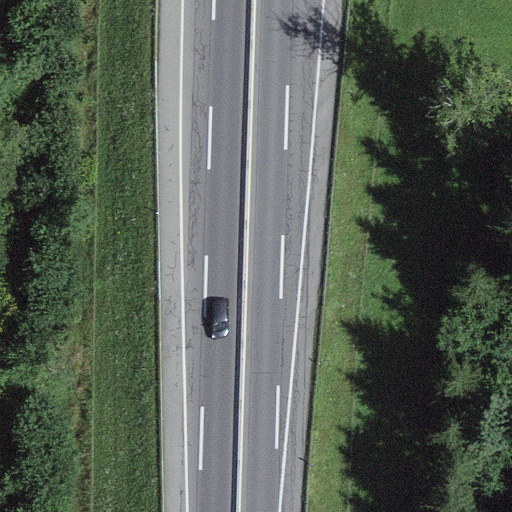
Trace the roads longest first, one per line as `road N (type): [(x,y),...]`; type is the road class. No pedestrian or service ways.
road 1 (trunk): [(252,511),(270,0)]
road 2 (trunk): [(231,0),(215,511)]
